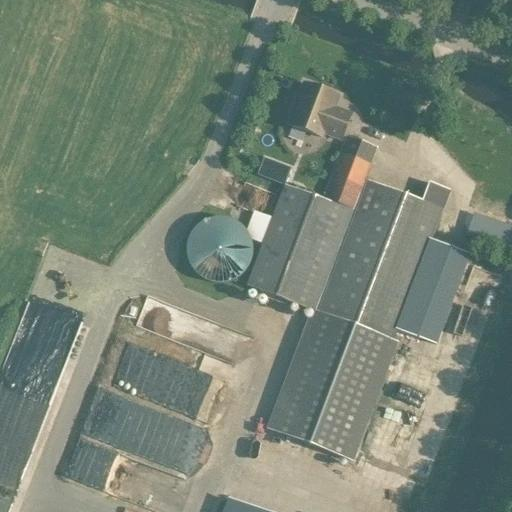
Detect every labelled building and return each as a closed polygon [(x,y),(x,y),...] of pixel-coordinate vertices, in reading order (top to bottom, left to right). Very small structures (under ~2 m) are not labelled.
[(294,112),(296,113),(292,126),(322,139),(324,134),(342,141),(352,115),(334,108),(338,97),(307,85),(302,98),(300,97),(294,112)] [(342,154),(324,200),(285,186),(247,286),(316,313),(332,272),(345,238),(346,238),(367,180),(373,165),(372,165),(378,150),(353,140),(347,156),(342,154)] [(278,163),(272,181),(285,186),(292,169),(278,163)] [(352,462),(453,189),(432,181),(424,202),(370,182),(274,432),(352,462)] [(251,253),(251,246),(249,239),(246,233),(242,228),(239,225),(232,221),(226,218),(218,217),(210,217),(204,218),(197,221),(192,225),(187,230),(183,237),(180,244),(179,252),(180,259),(182,265),(185,272),(189,278),(194,282),(201,286),(206,287),(215,289),(220,288),(229,286),(237,282),(241,278),(245,273),(248,267),(251,260),(251,253)] [(511,238),(472,225),(468,236),(511,251),(511,238)] [(489,283),(502,287),(510,263),(497,259),(489,283)] [(88,443),(81,473),(143,488),(150,459),(88,443)] [(80,499),(85,511),(99,506),(94,494),(80,499)]
